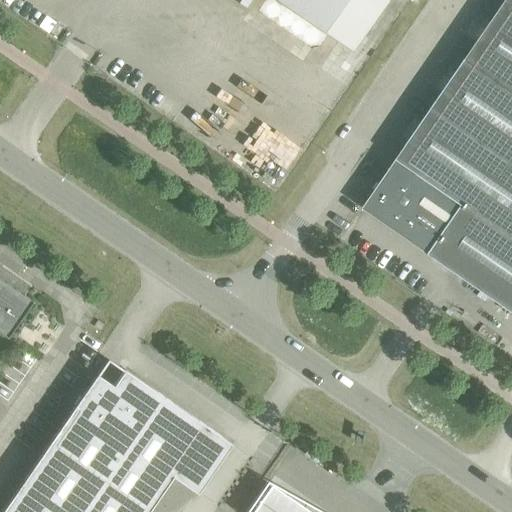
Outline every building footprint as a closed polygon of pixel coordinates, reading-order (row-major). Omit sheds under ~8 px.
[(276,0),(323,32),(351,51),(385,0),(276,0)] [(511,0),(505,0),(465,59),(362,208),(363,208),(511,310),(511,0)] [(0,327),(28,286),(0,266),(0,327)] [(223,439),(124,370),(101,403),(84,391),(0,511),(147,511),(172,476),(189,488),(223,439)] [(247,511),(305,511),(266,485),(247,511)]
